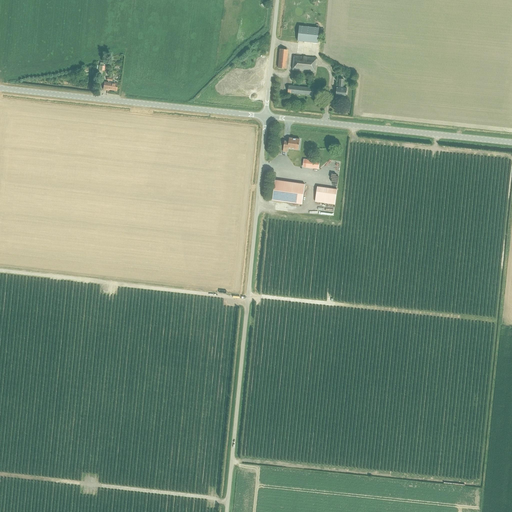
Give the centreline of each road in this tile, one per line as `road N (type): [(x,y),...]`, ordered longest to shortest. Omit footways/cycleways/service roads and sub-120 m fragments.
road 1 (tertiary): [(227,511),(266,115)]
road 2 (tertiary): [(266,115),(0,88)]
road 3 (tertiary): [(511,143),(266,115)]
